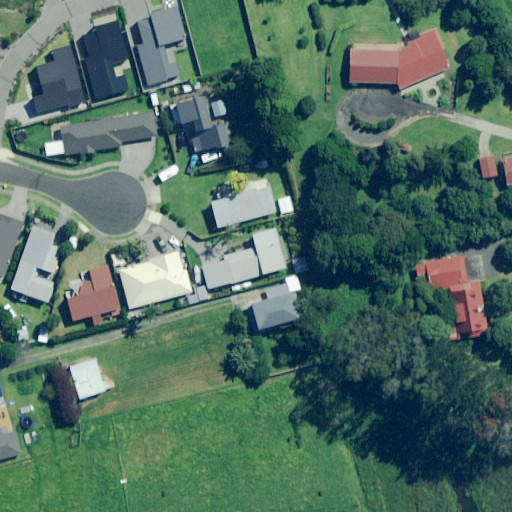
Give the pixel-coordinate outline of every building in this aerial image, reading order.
[(181,0),(158,0),(156,31),(178,34),(181,0)] [(446,66),(432,33),(395,49),(347,48),(346,82),(394,82),(397,88),(446,66)] [(187,39),(173,38),(172,40),(160,39),(157,71),(183,74),(187,39)] [(187,134),(192,154),(215,148),(216,151),(229,147),(223,125),(212,128),(203,98),(173,106),(179,126),(193,122),(195,132),(187,134)] [(80,154),(80,156),(96,154),(96,152),(121,148),(121,144),(157,139),(153,114),(60,128),(64,157),(80,154)] [(511,185),(511,154),(499,157),(505,187),(511,185)] [(497,177),(493,158),(474,162),(478,181),(497,177)] [(275,213),(268,188),(210,204),(217,229),(275,213)] [(293,212),(290,198),(278,201),(282,215),(293,212)] [(0,277),(5,279),(24,225),(0,216),(0,277)] [(50,247),(54,236),(33,229),(31,228),(10,291),(47,304),(54,285),(31,277),(34,268),(41,271),(39,276),(45,279),(47,273),(53,275),(61,251),(50,247)] [(285,270),(278,244),(225,258),(226,261),(202,268),(208,290),(285,270)] [(182,271),(178,254),(147,262),(147,264),(119,271),(129,310),(192,294),(185,270),(182,271)] [(464,263),(458,259),(415,266),(420,295),(448,291),(455,341),(488,336),(480,283),(467,285),(464,263)] [(120,316),(107,267),(81,274),(82,280),(69,283),(71,292),(64,294),(71,322),(91,317),(93,327),(102,324),(101,321),(120,316)] [(302,294),(298,282),(297,276),(284,279),(286,285),(263,291),(266,299),(245,305),(254,337),(265,334),(264,330),(298,320),(292,297),(302,294)] [(205,288),(195,291),(197,297),(185,300),(186,306),(208,300),(205,288)] [(41,328),(37,342),(47,345),(50,330),(41,328)] [(79,401),(115,389),(112,380),(102,383),(95,360),(69,369),(79,401)] [(1,437),(0,431),(0,461),(21,456),(15,433),(1,437)]
